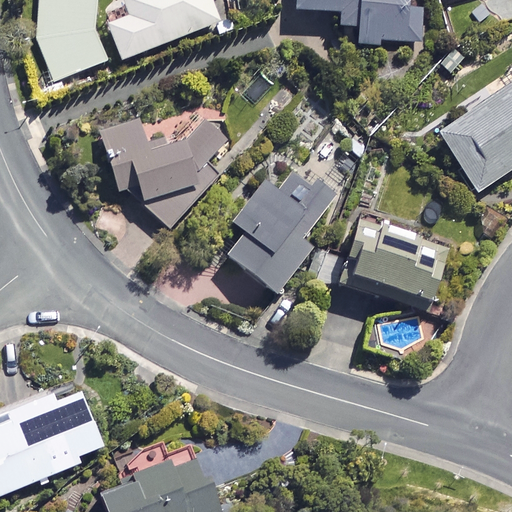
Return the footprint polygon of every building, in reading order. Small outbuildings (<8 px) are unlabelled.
[(95,0),(45,0),(37,15),(46,53),(57,51),(63,76),(111,65),(95,0)] [(219,24),(209,0),(120,0),(128,18),(106,26),(120,63),(219,24)] [(292,0),(292,14),(337,15),(336,30),(357,30),(356,43),(417,44),(417,0),(292,0)] [(511,169),(511,81),(434,135),(475,195),(511,169)] [(129,194),(169,236),(244,142),(213,110),(181,142),(144,144),(134,114),(97,126),(116,194),(129,194)] [(307,191),(275,166),(229,225),(240,234),(222,256),(275,298),(316,244),(304,235),(333,197),(314,182),(307,191)] [(443,250),(350,221),(330,284),(423,313),(443,250)] [(101,449),(79,394),(54,404),(51,397),(0,416),(0,496),(79,466),(76,459),(101,449)] [(225,511),(218,494),(285,468),(269,427),(95,495),(101,511),(225,511)]
